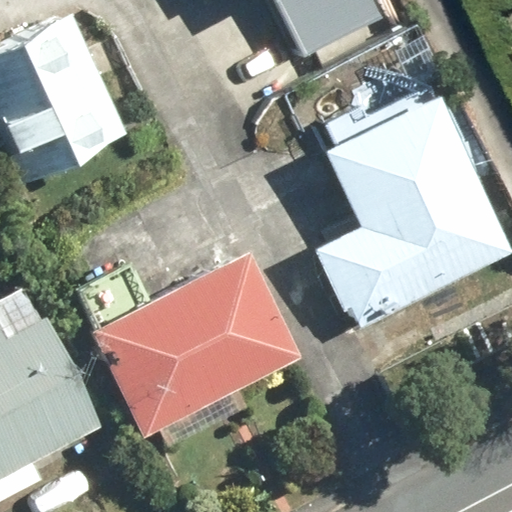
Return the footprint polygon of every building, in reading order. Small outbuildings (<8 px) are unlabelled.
[(226,0),(233,12),(252,0),(288,61),(368,14),(359,0),(226,0)] [(0,188),(1,191),(114,134),(55,16),(0,43),(0,188)] [(491,257),(396,93),(289,155),(331,228),(291,251),(341,337),(383,313),(386,318),(491,257)] [(274,363),(220,258),(61,340),(115,445),(274,363)] [(0,493),(25,481),(15,463),(72,432),(0,298),(0,493)]
